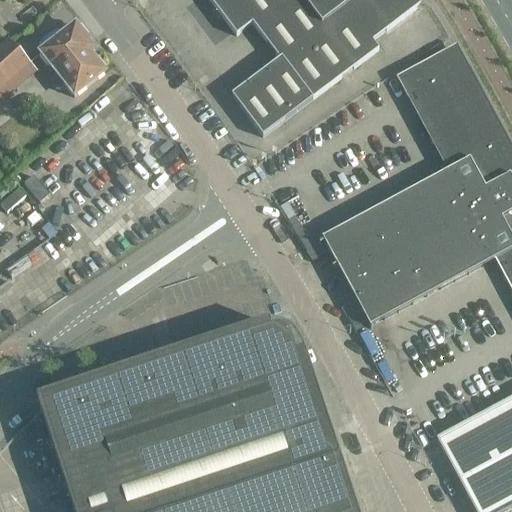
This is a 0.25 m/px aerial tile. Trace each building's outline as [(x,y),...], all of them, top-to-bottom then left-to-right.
[(207,0),(222,20),(236,38),(252,26),(279,62),(231,98),(262,140),(379,52),(373,44),(418,9),(411,0),(207,0)] [(22,30),(30,39),(45,26),(37,17),(22,30)] [(62,90),(65,87),(74,99),(104,76),(82,48),(88,44),(76,29),(40,56),(58,79),(55,81),(53,87),(55,90),(62,90)] [(0,49),(0,92),(30,66),(8,42),(0,49)] [(511,287),(511,401),(437,442),(474,511),(510,511),(511,511),(511,182),(511,180),(511,178),(511,157),(455,52),(444,58),(400,82),(450,173),(323,241),(322,241),(370,331),(371,330),(371,329),(497,261),(511,287)] [(79,219),(101,251),(192,174),(189,170),(170,141),(151,119),(152,118),(143,107),(98,144),(31,201),(59,235),(79,219)] [(306,361),(304,356),(301,349),(299,346),(297,343),(295,339),(294,338),(292,337),(291,335),(287,332),(285,332),(282,331),(280,330),(279,330),(277,330),(275,330),(273,331),(271,331),(269,325),(37,402),(73,511),(355,511),(329,432),(306,361)]
